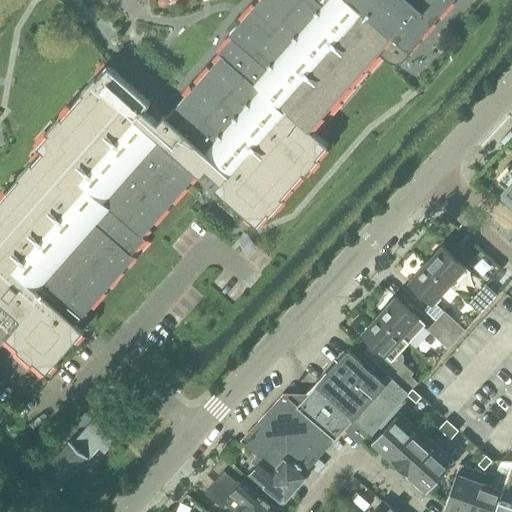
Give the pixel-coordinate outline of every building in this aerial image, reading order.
[(0,300),(20,318),(5,334),(46,371),(76,337),(68,330),(135,254),(128,249),(197,171),(200,173),(206,167),(219,179),(214,186),(256,223),(327,142),(310,127),(376,52),(389,62),(390,63),(391,64),(393,64),(394,64),(396,64),(398,64),(399,64),(400,63),(402,62),(411,51),(409,49),(351,0),(258,0),(230,33),(236,38),(168,116),(150,101),(108,64),(37,145),(43,150),(0,198),(0,300)] [(351,0),(409,49),(452,0),(351,0)] [(425,262),(450,283),(454,287),(471,269),(442,243),(425,262)] [(450,283),(425,262),(409,280),(433,302),(450,283)] [(486,283),(470,301),(481,311),(497,293),(486,283)] [(378,313),(408,340),(425,322),(395,295),(378,313)] [(437,319),(458,337),(466,328),(445,310),(437,319)] [(408,340),(378,313),(362,331),(370,338),(366,350),(388,371),(409,390),(417,381),(410,374),(413,371),(401,360),(401,356),(397,352),(408,340)] [(458,337),(437,319),(428,328),(449,347),(458,337)] [(349,347),(298,403),(336,436),(345,428),(359,442),(369,430),(371,432),(410,391),(409,390),(388,371),(382,378),(349,347)] [(422,395),(417,391),(412,397),(416,401),(422,395)] [(298,403),(289,395),(248,440),(260,450),(298,483),(311,469),(308,467),(336,436),(298,403)] [(400,409),(372,440),(390,456),(418,426),(400,409)] [(41,476),(56,489),(86,454),(89,457),(106,437),(112,442),(121,432),(98,412),(72,442),(71,440),(41,476)] [(453,423),(447,418),(439,427),(445,432),(453,423)] [(459,429),(453,423),(445,432),(451,438),(459,429)] [(436,442),(418,426),(390,456),(409,473),(436,442)] [(455,459),(436,442),(409,473),(427,489),(455,459)] [(493,459),(481,448),(473,457),(485,468),(493,459)] [(283,500),(298,483),(260,450),(254,457),(268,471),(261,479),(283,500)] [(511,511),(511,461),(503,487),(494,511),(511,511)] [(485,471),(460,462),(445,505),(463,511),(469,511),(481,480),(485,471)] [(216,479),(255,511),(272,511),(278,506),(246,479),(242,484),(224,469),(216,479)] [(255,511),(216,479),(205,491),(223,506),(227,502),(236,510),(233,511),(255,511)] [(494,511),(503,487),(481,480),(469,511),(494,511)] [(399,511),(384,499),(373,511),(399,511)] [(348,503),(341,511),(357,511),(359,511),(348,503)]
